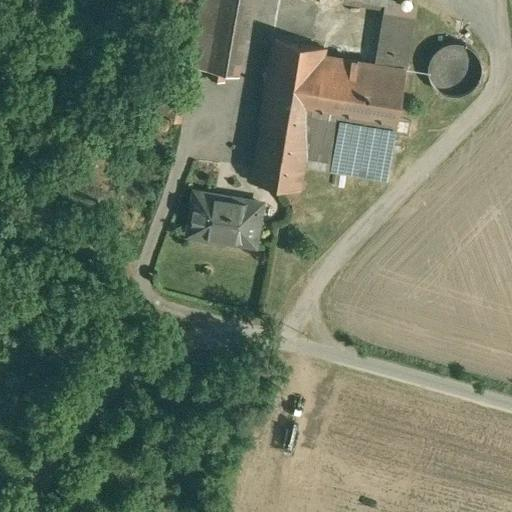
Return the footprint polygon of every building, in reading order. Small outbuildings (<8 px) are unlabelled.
[(200,0),(189,66),(202,68),(214,0),(200,0)] [(214,0),(202,68),(213,71),(225,72),(238,0),(214,0)] [(393,0),(344,0),(344,2),(385,9),(376,63),(403,68),(413,4),(393,0)] [(376,63),(323,55),(324,47),(275,39),(251,180),(301,188),(305,164),(312,118),(395,132),(406,68),(403,68),(376,63)] [(481,78),(483,68),(481,58),(475,49),(466,44),(456,42),(446,44),(437,50),(432,59),(430,69),(432,80),(438,88),(447,94),(457,95),(467,93),(476,87),(481,78)] [(225,72),(213,71),(211,79),(224,82),(225,72)] [(188,78),(168,75),(160,118),(180,122),(188,78)] [(395,132),(312,118),(305,164),(387,178),(395,132)] [(261,202),(195,191),(188,233),(255,244),(261,202)]
